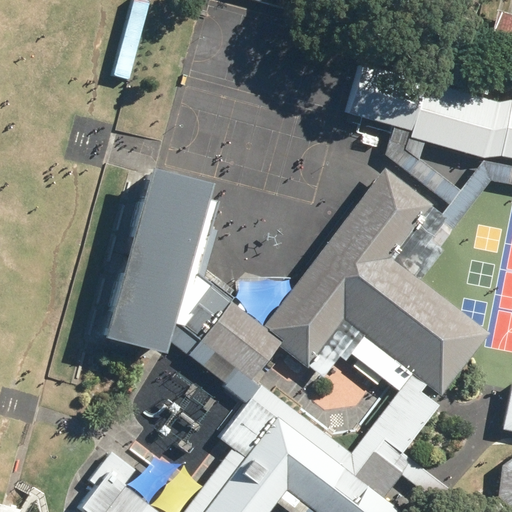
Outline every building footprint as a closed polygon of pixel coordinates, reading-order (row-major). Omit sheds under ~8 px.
[(410,0),(464,21),(472,0),(410,0)] [(488,12),(478,45),(498,50),(507,18),(488,12)] [(487,101),(350,61),(335,110),(402,130),(401,135),(473,157),(490,154),(511,158),(511,99),(503,98),(487,101)] [(266,511),(274,502),(286,511),(400,511),(380,498),(398,473),(400,452),(436,404),(419,391),(423,383),(439,395),(485,332),(417,280),(439,251),(425,240),(440,219),(375,167),(254,325),(202,287),(168,344),(215,380),(214,383),(238,401),(212,438),(224,446),(179,511),(156,511),(117,484),(126,470),(103,452),(82,480),(90,487),(74,506),(80,511),(266,511)] [(204,187),(143,170),(96,338),(156,355),(204,187)] [(511,380),(509,380),(499,430),(511,432),(511,380)] [(511,511),(511,455),(500,464),(497,497),(508,511),(511,511)]
